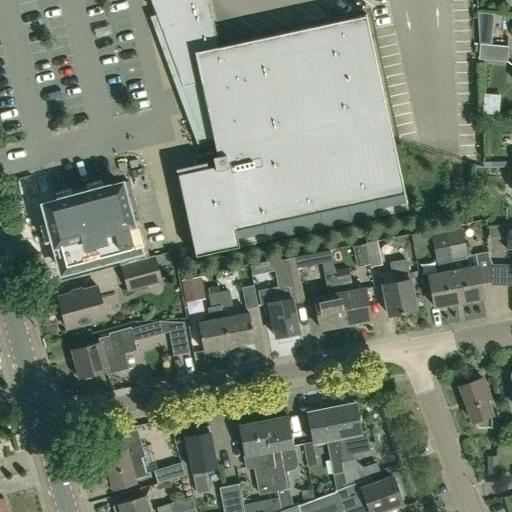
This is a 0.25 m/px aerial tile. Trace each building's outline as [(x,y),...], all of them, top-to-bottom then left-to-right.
[(195,255),(408,209),(366,14),(218,46),(208,0),(150,0),(182,85),(201,81),(206,108),(214,142),(217,155),(212,156),(214,166),(207,167),(206,162),(176,169),(177,174),(195,255)] [(480,43),(492,44),(493,29),(479,27),(479,43),(480,43)] [(492,44),(480,43),(479,59),(506,61),(507,45),(492,44)] [(111,204),(106,187),(43,203),(61,271),(138,250),(125,201),(111,204)] [(432,305),(457,301),(445,237),(444,231),(443,228),(428,231),(436,274),(426,275),(432,305)] [(491,284),(491,265),(488,257),(488,253),(475,255),(477,266),(465,268),(463,255),(465,255),(460,228),(444,231),(445,237),(457,301),(483,296),(481,286),(491,284)] [(385,263),(383,241),(370,243),(373,265),(385,263)] [(356,267),(369,264),(365,244),(352,246),(356,267)] [(126,289),(159,280),(152,255),(119,264),(126,289)] [(292,303),(304,301),(296,258),(274,262),(279,287),(258,292),(260,305),(268,303),(274,337),(298,333),(292,303)] [(387,315),(415,310),(409,279),(408,279),(403,258),(388,261),(392,282),(381,284),(387,315)] [(511,264),(491,265),(491,284),(491,285),(511,285),(511,264)] [(334,272),(344,323),(369,318),(363,289),(351,291),(347,269),(334,272)] [(318,328),(344,323),(334,272),(322,274),(327,296),(313,299),(318,328)] [(257,305),(253,284),(241,286),(245,307),(257,305)] [(64,328),(104,317),(95,286),(56,297),(64,328)] [(217,292),(220,306),(230,304),(228,290),(223,291),(217,292)] [(220,306),(217,292),(208,294),(211,307),(206,307),(209,321),(197,323),(202,351),(228,346),(222,318),(220,306)] [(222,318),(228,346),(254,341),(249,313),(223,318),(222,318)] [(97,338),(98,342),(71,350),(73,357),(71,358),(69,360),(72,371),(75,372),(77,372),(78,374),(104,367),(105,371),(126,365),(122,351),(135,348),(133,340),(163,333),(160,320),(130,329),(129,327),(107,333),(108,335),(97,338)] [(491,427),(491,415),(487,405),(490,404),(489,400),(490,399),(481,375),(459,383),(472,422),(475,421),(478,427),(491,427)] [(329,408),(342,472),(343,472),(346,485),(380,473),(376,462),(362,467),(353,458),(354,458),(349,434),(360,432),(354,403),(352,403),(352,401),(350,399),(340,401),(338,404),(339,406),(329,408)] [(342,472),(329,408),(321,410),(320,407),(318,406),(308,408),(307,410),(307,412),(305,413),(311,442),(303,444),(307,467),(316,465),(312,442),(326,439),(332,474),(342,472)] [(296,450),(294,451),(287,415),(262,421),(273,474),(276,490),(277,490),(288,488),(285,472),(294,470),(298,465),(296,450)] [(276,490),(273,474),(262,421),(238,426),(244,455),(246,469),(254,468),(259,495),(276,491),(276,490)] [(194,435),(185,437),(196,494),(208,492),(203,470),(215,467),(209,434),(207,426),(206,426),(193,429),(194,435)] [(145,458),(142,448),(127,452),(125,451),(103,458),(112,489),(136,482),(135,480),(150,475),(150,472),(145,474),(140,459),(145,458)] [(486,476),(497,475),(497,456),(486,456),(486,476)] [(157,483),(165,481),(164,481),(184,474),(180,462),(153,470),(157,483)] [(342,511),(375,511),(402,503),(401,500),(404,499),(400,486),(397,487),(394,478),(374,485),(372,476),(335,490),(335,492),(337,498),(342,511)] [(220,488),(224,511),(243,511),(238,484),(220,488)] [(292,508),(288,488),(277,490),(281,511),(292,508)] [(292,508),(281,511),(280,511),(342,511),(337,498),(335,492),(297,506),(292,508)] [(117,506),(114,507),(115,511),(154,511),(153,509),(149,510),(144,495),(116,503),(117,506)] [(182,511),(195,508),(191,496),(156,508),(157,511),(182,511)]
